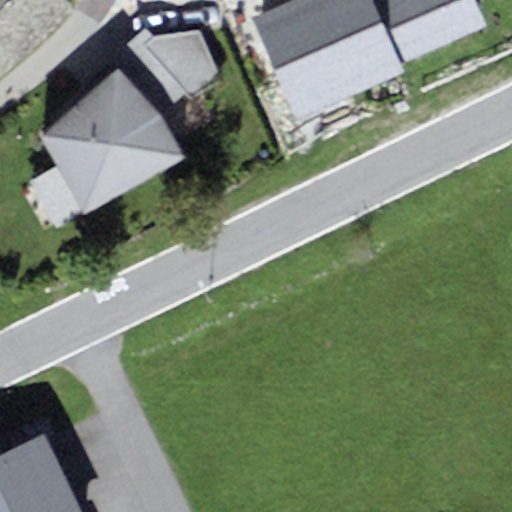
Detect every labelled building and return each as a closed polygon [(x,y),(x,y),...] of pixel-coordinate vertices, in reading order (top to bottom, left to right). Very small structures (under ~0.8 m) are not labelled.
[(65,0),(0,0),(0,75),(74,12),(65,0)] [(298,124),(406,77),(401,66),(493,26),(481,0),(293,0),(251,18),(298,124)] [(156,37),(143,47),(184,93),(190,101),(222,82),(200,30),(156,37)] [(143,47),(118,69),(159,116),(184,93),(143,47)] [(159,116),(118,69),(41,135),(83,214),(185,165),(159,116)] [(94,511),(55,427),(41,433),(76,506),(78,511),(94,511)] [(41,433),(0,451),(0,511),(61,511),(76,506),(41,433)]
